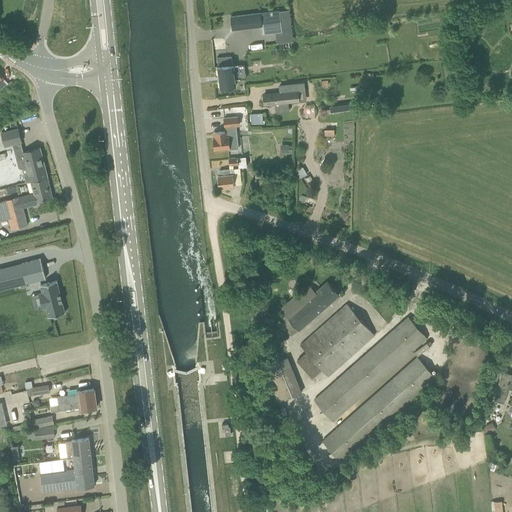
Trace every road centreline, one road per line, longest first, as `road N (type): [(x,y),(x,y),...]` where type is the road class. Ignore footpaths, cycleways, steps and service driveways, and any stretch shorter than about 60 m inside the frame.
road 1 (unclassified): [(511,322),(272,223),(210,212),(188,0)]
road 2 (unclassified): [(124,511),(101,318),(40,68)]
road 3 (track): [(249,511),(210,212)]
road 4 (primary): [(155,482),(142,300),(127,240)]
road 5 (primary): [(127,240),(144,443),(155,482)]
road 6 (primary): [(127,240),(112,82)]
